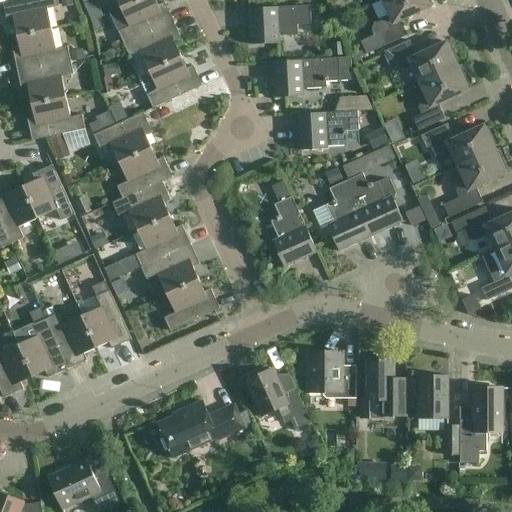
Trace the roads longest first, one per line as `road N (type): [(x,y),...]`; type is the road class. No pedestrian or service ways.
road 1 (residential): [(266,329),(197,177),(216,145),(253,128),(195,0)]
road 2 (residential): [(266,329),(49,428),(0,428)]
road 3 (residential): [(511,349),(341,308),(313,309),(266,329)]
